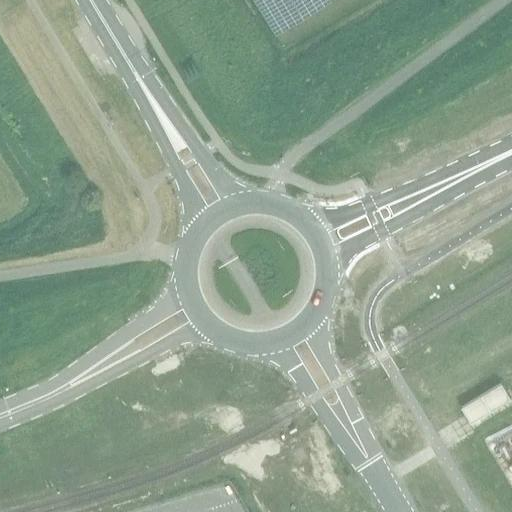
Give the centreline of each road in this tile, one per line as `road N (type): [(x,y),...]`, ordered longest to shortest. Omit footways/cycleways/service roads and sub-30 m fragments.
road 1 (unclassified): [(504,0),(299,152),(281,172),(274,201)]
road 2 (secondary): [(188,292),(56,392)]
road 3 (secondary): [(56,392),(100,379),(206,324)]
road 4 (unclassified): [(277,344),(335,430),(365,453)]
road 5 (secondary): [(146,94),(206,222)]
road 6 (secondary): [(237,202),(146,94)]
road 7 (unclassified): [(365,453),(357,418),(311,324)]
road 8 (secondary): [(438,190),(314,224)]
road 9 (secondary): [(331,260),(438,190)]
